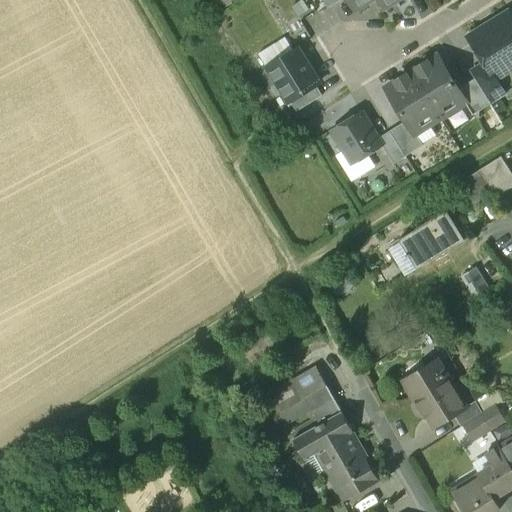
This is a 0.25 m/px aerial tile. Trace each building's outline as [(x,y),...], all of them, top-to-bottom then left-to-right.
[(348,0),(355,10),(371,0),(377,0),(383,9),(398,0),(348,0)] [(511,16),(508,11),(467,37),(484,64),(495,81),(496,80),(511,69),(511,16)] [(320,83),(299,48),(267,68),(288,103),(291,101),(316,85),(320,83)] [(458,89),(437,55),(411,71),(441,119),(465,104),(467,103),(458,89)] [(495,81),(484,64),(471,72),(475,79),(491,104),(490,102),(504,94),(496,80),(495,81)] [(441,119),(411,71),(386,88),(406,121),(415,135),(416,134),(441,119)] [(491,104),(475,79),(458,89),(467,103),(465,104),(473,116),(491,104)] [(316,85),(291,101),(297,111),(322,95),(316,85)] [(378,138),(361,112),(332,130),(353,164),(382,146),(383,146),(378,138)] [(406,121),(390,131),(405,157),(423,146),(416,134),(415,135),(406,121)] [(390,131),(378,138),(383,146),(382,146),(393,164),(405,157),(390,131)] [(511,180),(498,159),(479,171),(492,193),(496,199),(511,189),(511,180)] [(479,171),(455,185),(469,208),(492,193),(479,171)] [(446,210),(416,228),(416,230),(399,240),(417,269),(463,241),(454,227),(456,226),(446,210)] [(466,409),(441,368),(432,364),(426,368),(423,374),(424,377),(407,388),(414,399),(412,408),(417,416),(425,420),(430,417),(436,427),(454,416),(466,409)] [(317,368),(271,395),(274,401),(253,413),(267,437),(313,410),(334,398),(317,368)] [(334,398),(313,410),(321,423),(342,411),(334,398)] [(466,409),(454,416),(461,427),(463,426),(479,416),(482,414),(476,403),(466,409)] [(482,414),(479,416),(489,431),(504,422),(494,407),(482,414)] [(381,479),(342,411),(321,423),(294,439),(306,461),(316,455),(315,454),(318,453),(322,451),(333,470),(327,474),(343,501),(381,479)] [(489,431),(479,416),(463,426),(473,440),(489,431)] [(511,442),(501,449),(509,463),(511,466),(511,442)] [(494,465),(478,475),(479,477),(453,494),(464,511),(492,511),(499,508),(492,496),(510,484),(500,469),(509,463),(501,449),(498,445),(486,453),(494,465)] [(511,484),(511,466),(509,463),(500,469),(510,484),(511,485),(511,484)]
